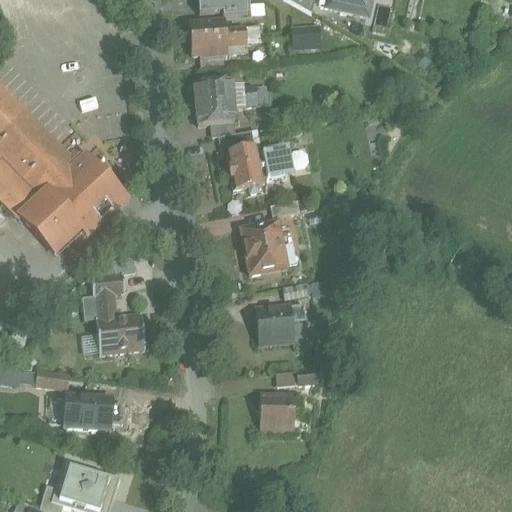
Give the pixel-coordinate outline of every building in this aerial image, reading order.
[(223,18),(223,23),(249,22),(248,0),(196,0),(198,19),(223,18)] [(283,0),(283,2),(312,18),(316,0),(283,0)] [(330,0),(328,11),(367,20),(371,0),(330,0)] [(223,23),(188,25),(190,57),(224,55),(224,49),(245,48),(244,33),(224,34),(223,23)] [(319,33),(293,35),(294,53),(320,51),(319,33)] [(231,85),(195,88),(195,93),(194,93),(197,125),(198,125),(198,130),(235,127),(234,113),(258,111),(256,91),(232,93),(231,85)] [(52,141),(0,86),(0,159),(3,162),(28,188),(18,197),(31,210),(48,194),(78,167),(52,141)] [(292,112),(272,116),(274,127),(295,123),(292,112)] [(252,136),(218,142),(222,161),(226,160),(256,154),(252,136)] [(257,161),(256,154),(226,160),(233,197),(244,194),(245,199),(258,196),(257,192),(263,190),(262,183),(267,182),(268,184),(288,180),(283,154),(262,158),(263,160),(257,161)] [(126,203),(86,160),(78,167),(48,194),(82,231),(82,232),(88,238),(126,203)] [(28,188),(3,162),(0,165),(0,201),(19,222),(21,221),(20,220),(31,210),(18,197),(28,188)] [(82,231),(48,194),(31,210),(20,220),(21,221),(55,257),(82,232),(82,231)] [(297,206),(271,212),(273,223),(300,218),(297,206)] [(279,226),(240,234),(250,281),(288,273),(279,226)] [(123,279),(92,282),(94,300),(96,300),(112,298),(125,297),(123,279)] [(306,288),(283,293),(285,305),(308,300),(306,288)] [(112,298),(96,300),(99,323),(96,324),(100,359),(146,354),(142,318),(117,321),(116,309),(113,310),(112,298)] [(305,310),(255,315),(259,350),(294,347),(292,327),(306,325),(305,310)] [(318,374),(296,376),(298,390),(319,388),(318,374)] [(70,381),(38,376),(36,389),(68,393),(70,381)] [(294,400),(261,400),(260,434),(294,434),(294,418),(300,419),(300,404),(294,404),(294,400)] [(113,405),(68,402),(66,432),(111,435),(113,405)] [(111,511),(119,486),(64,469),(55,497),(51,511),(56,511),(111,511)] [(56,511),(51,511),(55,497),(45,493),(40,511),(56,511)]
